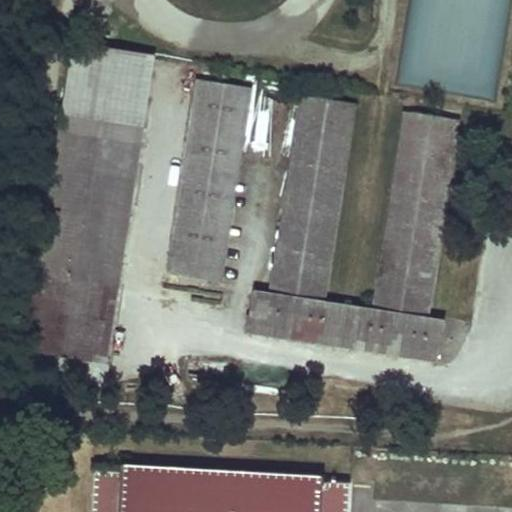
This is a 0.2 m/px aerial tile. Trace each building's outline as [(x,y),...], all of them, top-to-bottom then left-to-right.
[(71,41),(60,109),(141,122),(152,53),(71,41)] [(206,78),(175,273),(209,279),(240,83),(223,81),(206,78)] [(309,95),(278,291),(312,297),(342,101),(342,100),(326,97),(309,95)] [(60,109),(22,349),(23,349),(103,362),(141,122),(60,109)] [(412,110),(379,308),(416,314),(449,117),(430,113),(412,110)] [(251,295),(245,330),(331,344),(337,309),(251,295)] [(337,309),(331,344),(347,346),(353,311),(337,309)] [(353,311),(347,346),(437,361),(437,359),(442,327),(442,326),(353,311)] [(18,370),(100,382),(103,362),(22,349),(18,370)] [(346,511),(348,478),(93,465),(89,511),(346,511)]
